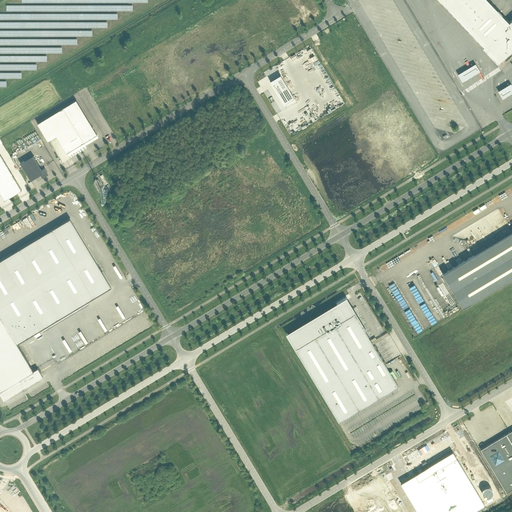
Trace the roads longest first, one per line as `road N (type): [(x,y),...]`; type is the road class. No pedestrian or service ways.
road 1 (unclassified): [(243,73),(74,175)]
road 2 (tertiary): [(185,359),(354,257)]
road 3 (tertiary): [(340,235),(171,336)]
road 4 (tertiary): [(509,134),(340,235)]
road 5 (unclassified): [(243,73),(340,235)]
road 6 (unclassified): [(354,257),(450,419)]
road 7 (unclassified): [(74,175),(171,336)]
road 8 (tertiary): [(354,257),(511,162)]
road 9 (tertiary): [(171,336),(14,431)]
road 10 (tertiary): [(27,452),(185,359)]
road 11 (unclassified): [(296,511),(450,419)]
road 12 (unclassified): [(185,359),(277,511)]
